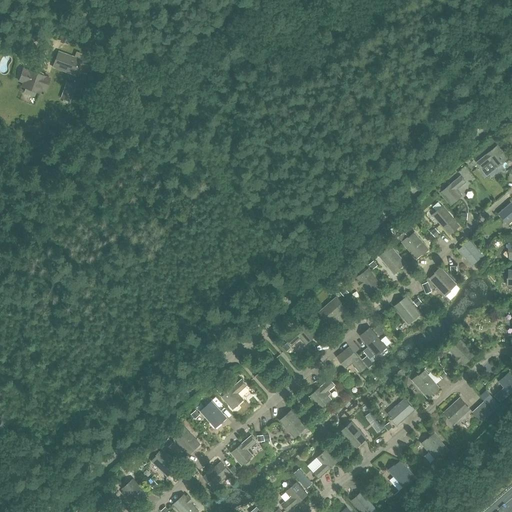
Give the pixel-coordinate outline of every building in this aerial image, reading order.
[(80,57),(59,50),(53,67),(75,73),(80,57)] [(12,61),(17,58),(13,51),(8,54),(12,61)] [(45,89),(50,77),(23,67),(19,80),(23,81),(22,86),(39,92),(41,88),(45,89)] [(66,81),(60,98),(70,102),(76,84),(66,81)] [(498,145),(492,150),(476,163),(480,169),(491,161),(496,167),(502,163),(508,158),(498,145)] [(462,196),(460,193),(457,189),(466,182),(461,175),(440,192),(451,205),(459,198),(462,196)] [(511,204),(511,203),(497,214),(507,225),(511,220),(511,204)] [(442,206),(432,215),(449,235),(459,226),(442,206)] [(414,232),(402,242),(416,259),(428,249),(414,232)] [(469,241),(457,250),(471,266),(482,256),(469,241)] [(391,247),(379,257),(393,274),(405,264),(391,247)] [(434,274),(429,279),(446,297),(457,286),(440,268),(434,273),(434,274)] [(368,270),(355,279),(358,283),(356,284),(360,289),(362,288),(367,295),(380,285),(368,270)] [(428,282),(422,284),(425,293),(431,291),(428,282)] [(406,297),(394,306),(408,324),(420,315),(406,297)] [(338,298),(318,315),(327,326),(347,309),(338,298)] [(306,322),(285,340),(291,347),(301,339),(306,344),(317,335),(306,322)] [(370,328),(360,336),(376,356),(386,348),(370,328)] [(459,340),(448,350),(455,358),(454,359),(460,365),(461,364),(463,366),(474,356),(459,340)] [(349,347),(336,358),(345,368),(351,363),(360,373),(366,368),(349,347)] [(374,355),(367,348),(363,351),(370,359),(374,355)] [(373,364),(367,356),(362,360),(369,368),(373,364)] [(423,370),(411,380),(427,399),(439,388),(423,370)] [(503,388),(494,396),(499,402),(511,390),(511,375),(509,372),(498,382),(503,388)] [(242,379),(222,397),(233,410),(244,401),(238,394),(248,386),(242,379)] [(330,379),(309,396),(321,409),(331,400),(325,394),(335,385),(330,379)] [(500,406),(486,390),(480,396),(493,412),(500,406)] [(460,397),(443,412),(448,418),(448,419),(450,421),(449,421),(452,425),(471,409),(460,397)] [(404,399),(387,414),(397,425),(414,410),(404,399)] [(212,401),(200,411),(216,429),(227,418),(212,401)] [(481,421),(485,417),(476,408),(473,411),(481,421)] [(291,410),(279,420),(294,438),(306,428),(291,410)] [(379,421),(373,426),(378,432),(384,428),(379,421)] [(351,422),(340,432),(356,449),(367,439),(351,422)] [(185,428),(173,439),(189,456),(200,445),(185,428)] [(448,451),(433,434),(427,439),(424,441),(424,440),(420,443),(436,462),(448,451)] [(251,435),(231,453),(242,466),(253,457),(247,450),(257,442),(251,435)] [(322,464),(313,472),(319,479),(339,462),(327,449),(316,458),(322,464)] [(163,450),(151,462),(168,477),(179,465),(163,450)] [(221,461),(203,476),(213,488),(231,473),(221,461)] [(415,478),(401,461),(394,466),(394,465),(391,467),(387,470),(403,488),(415,478)] [(305,476),(300,481),(307,488),(312,484),(305,476)] [(123,488),(126,492),(124,494),(128,498),(130,496),(137,503),(147,493),(133,478),(123,488)] [(291,498),(282,506),(287,511),(288,511),(308,496),(296,482),(285,492),(291,498)] [(357,496),(351,501),(360,511),(378,511),(379,511),(363,492),(361,493),(360,492),(357,495),(357,496)] [(196,511),(197,511),(190,504),(193,501),(189,497),(187,499),(183,495),(173,504),(179,511),(196,511)]
